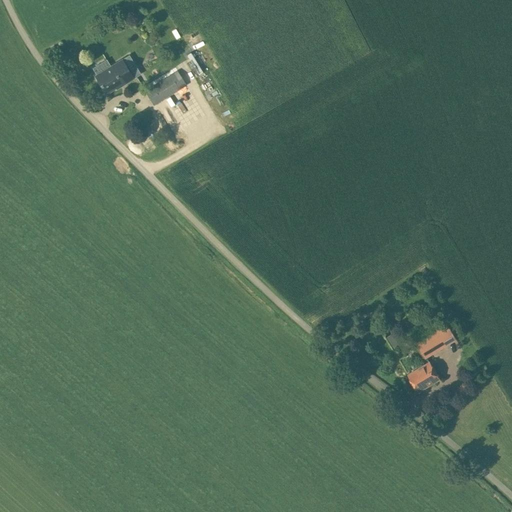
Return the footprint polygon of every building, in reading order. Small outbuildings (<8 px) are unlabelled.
[(110,66),(122,85),(133,78),(122,60),(110,66)] [(122,85),(110,66),(96,75),(106,93),(116,87),(116,88),(122,85)] [(150,99),(183,79),(177,70),(145,90),(150,99)] [(183,79),(150,99),(153,105),(187,85),(183,79)] [(387,337),(394,347),(405,340),(398,330),(387,337)] [(416,342),(425,358),(447,346),(438,330),(416,342)] [(430,361),(408,374),(418,392),(440,379),(430,361)]
